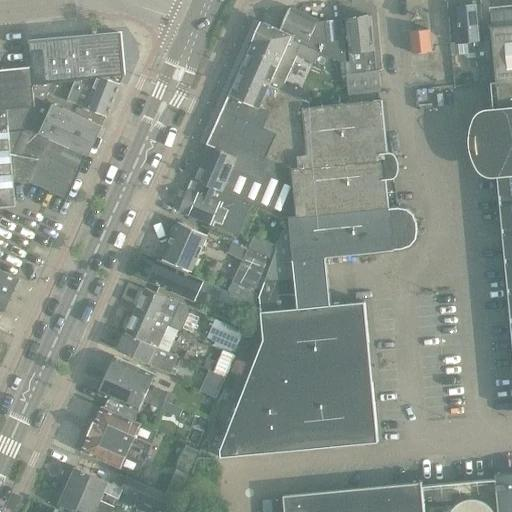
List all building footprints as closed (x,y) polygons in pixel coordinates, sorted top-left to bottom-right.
[(477,3),(449,6),(453,43),(472,41),(473,53),(474,62),(489,61),(485,28),(480,29),(477,3)] [(289,8),(279,29),(290,34),(341,57),(345,57),(341,19),(319,21),(289,8)] [(493,113),(485,113),(488,141),(490,160),(511,157),(511,10),(491,12),(495,63),(496,81),(496,82),(496,83),(490,83),(493,113)] [(369,16),(345,19),(348,52),(351,73),(346,74),(348,96),(381,92),(379,71),(379,70),(375,70),(375,65),(369,16)] [(259,21),(231,87),(247,94),(254,80),(280,91),(280,90),(295,56),(313,63),(318,52),(288,39),(290,34),(279,29),(259,21)] [(410,31),(412,53),(430,52),(428,29),(410,31)] [(28,42),(30,66),(32,84),(51,82),(57,81),(67,81),(67,80),(74,79),(123,73),(119,33),(28,42)] [(476,63),(478,83),(491,82),(489,62),(476,63)] [(0,207),(14,206),(12,181),(29,180),(40,157),(49,137),(40,132),(53,103),(45,99),(44,100),(43,100),(34,96),(33,86),(32,84),(30,66),(0,68),(0,207)] [(67,100),(107,116),(119,84),(101,77),(74,80),(74,79),(67,80),(67,81),(67,86),(72,86),(67,100)] [(258,296),(263,338),(220,447),(221,457),(378,442),(370,359),(365,302),(329,306),(326,268),(325,257),(376,252),(376,251),(393,250),(392,249),(402,248),(410,245),(415,238),(416,230),(415,221),(412,213),(405,208),(397,206),(397,205),(396,205),(391,168),(384,169),(383,159),(386,158),(385,143),(380,99),(308,106),(308,102),(280,90),(280,91),(254,80),(247,94),(231,87),(206,144),(207,145),(298,183),(285,218),(289,217),(289,221),(282,222),(257,295),(258,296)] [(32,84),(33,86),(47,93),(51,82),(32,84)] [(47,93),(33,86),(34,96),(43,100),(47,93)] [(40,157),(29,180),(65,196),(98,123),(53,103),(40,132),(49,137),(40,157)] [(298,183),(207,145),(192,179),(194,180),(221,192),(222,191),(232,195),(229,202),(248,211),(251,203),(284,218),(285,218),(298,183)] [(511,157),(490,160),(491,168),(491,174),(492,174),(498,173),(511,327),(511,157)] [(221,192),(194,180),(189,189),(188,189),(179,210),(238,234),(248,211),(229,202),(232,195),(222,191),(221,192)] [(177,222),(162,256),(192,269),(207,235),(177,222)] [(272,248),(255,240),(250,250),(267,258),(272,248)] [(231,242),(226,252),(242,260),(228,290),(245,298),(249,299),(267,259),(231,242)] [(157,259),(148,280),(194,300),(201,284),(205,286),(203,290),(241,307),(245,298),(228,290),(157,259)] [(0,320),(19,279),(0,270),(0,320)] [(135,310),(168,324),(178,301),(144,287),(135,310)] [(135,310),(125,332),(169,351),(179,330),(167,325),(168,324),(135,310)] [(216,320),(207,338),(215,342),(214,344),(238,355),(247,335),(216,320)] [(169,352),(169,351),(125,332),(118,348),(171,372),(178,356),(169,352)] [(234,354),(223,350),(214,372),(224,376),(234,354)] [(106,374),(164,400),(177,406),(180,399),(168,392),(154,386),(153,390),(148,388),(154,374),(114,356),(106,374)] [(207,358),(204,366),(212,370),(215,362),(207,358)] [(164,400),(106,374),(98,393),(138,411),(144,397),(149,399),(147,403),(160,408),(161,407),(174,412),(177,406),(164,400)] [(221,379),(208,374),(201,391),(214,396),(221,379)] [(140,477),(160,431),(103,406),(96,422),(93,421),(87,434),(90,435),(82,452),(140,477)] [(186,444),(177,466),(188,471),(198,450),(186,444)] [(177,466),(165,493),(177,498),(188,471),(177,466)] [(76,468),(67,486),(100,501),(104,492),(118,498),(121,492),(121,488),(76,468)] [(511,511),(511,474),(496,476),(496,475),(495,475),(496,479),(495,479),(497,511),(511,511)] [(165,493),(126,476),(121,488),(121,492),(165,511),(170,511),(177,498),(165,493)] [(422,483),(284,495),(285,511),(424,511),(422,486),(422,481),(421,481),(422,483)] [(100,501),(67,486),(60,504),(77,511),(100,511),(96,510),(100,501)] [(444,511),(444,498),(432,498),(432,511),(444,511)]
